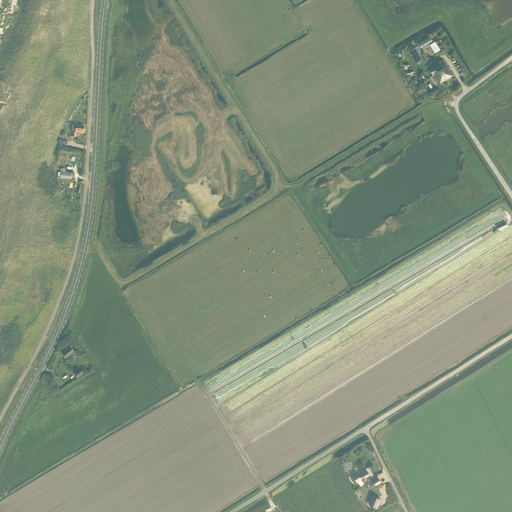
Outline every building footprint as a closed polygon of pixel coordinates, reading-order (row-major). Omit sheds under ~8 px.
[(429,36),(417,42),(421,49),(433,42),(429,36)] [(435,42),(429,45),(435,54),(440,50),(435,42)] [(416,43),(408,48),(417,63),(422,60),(420,57),(421,56),(423,55),(416,43)] [(444,61),(430,69),(433,75),(434,74),(438,83),(442,81),(443,82),(453,76),(444,61)] [(76,137),(76,133),(83,134),(84,126),(76,125),(76,126),(72,125),(71,132),(72,132),(72,137),(76,137)] [(72,357),(76,354),(74,352),(75,352),(69,346),(61,352),(66,359),(70,355),(72,357)] [(80,370),(74,374),(78,379),(83,374),(80,370)] [(348,463),(343,466),(346,471),(347,473),(353,470),(348,463)] [(358,474),(352,477),(356,483),(361,480),(363,483),(365,486),(366,486),(366,487),(370,486),(370,487),(373,485),(375,484),(373,482),(371,483),(370,481),(371,481),(370,479),(371,478),(367,471),(359,476),(358,474)] [(373,497),(369,505),(376,508),(380,500),(373,497)]
